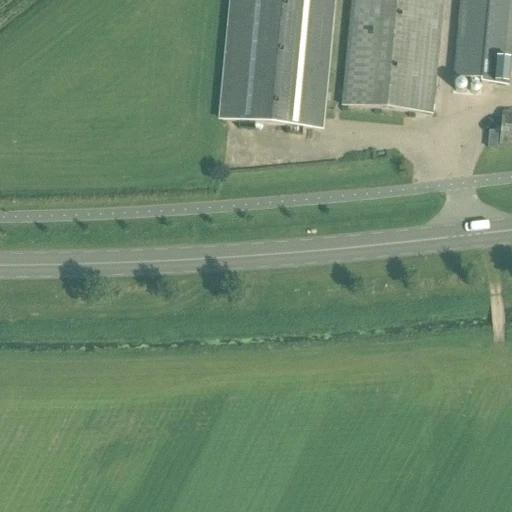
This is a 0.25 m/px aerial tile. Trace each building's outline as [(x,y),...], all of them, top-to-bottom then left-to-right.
[(333,0),(234,0),(223,123),(321,132),(333,0)] [(434,116),(443,0),(353,0),(343,108),(434,116)] [(510,88),(511,61),(511,0),(462,0),(455,80),(510,88)] [(511,113),(503,113),(499,146),(511,147),(511,113)] [(479,341),(458,345),(462,364),(483,360),(479,341)]
